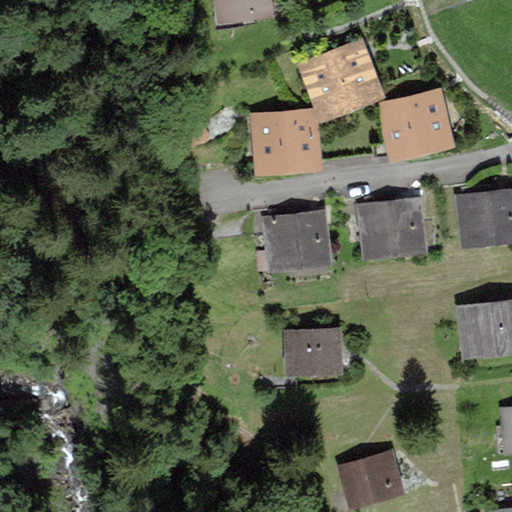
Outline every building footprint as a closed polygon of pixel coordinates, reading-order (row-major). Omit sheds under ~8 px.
[(224,0),(226,14),(267,8),(266,0),(224,0)] [(310,69),(324,106),(371,88),(356,51),(310,69)] [(433,98),(387,109),(395,146),(441,135),(433,98)] [(260,123),(263,160),(311,156),(307,119),(260,123)] [(480,187),(463,189),(468,235),(511,229),(511,214),(510,194),(481,197),(480,187)] [(367,214),(371,247),(416,241),(412,203),(383,206),(382,196),(365,198),(365,201),(355,202),(357,215),(367,214)] [(270,211),(276,259),(321,254),(317,216),(295,218),(295,209),(270,211)] [(511,305),(466,311),(470,346),(511,340),(511,305)] [(293,347),(293,364),(336,364),(335,334),(310,334),(310,331),(289,332),(289,347),(293,347)] [(511,444),(511,411),(504,412),(505,425),(498,426),(500,446),(511,444)] [(389,456),(344,469),(352,498),(391,487),(386,467),(392,466),(389,456)]
